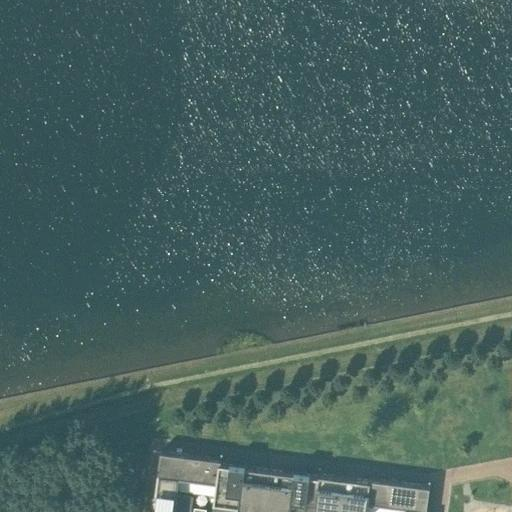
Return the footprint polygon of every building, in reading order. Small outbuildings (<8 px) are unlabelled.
[(222,457),(161,449),(158,472),(180,475),(180,476),(217,481),(220,461),(221,461),(222,457)] [(221,461),(220,461),(217,481),(213,511),(217,511),(238,511),(240,504),(245,464),(221,461)] [(265,507),(270,468),(245,464),(240,504),(265,507)] [(290,511),(295,471),(270,468),(265,507),(290,511)] [(320,474),(319,474),(295,471),(290,511),(301,511),(316,511),(315,511),(320,474)] [(175,511),(180,476),(180,475),(158,472),(153,511),(175,511)] [(316,511),(340,511),(345,475),(319,472),(319,474),(320,474),(315,511),(316,511)] [(370,479),(369,479),(345,475),(340,511),(366,511),(368,500),(370,479)] [(370,477),(370,479),(368,500),(405,505),(405,504),(427,507),(430,484),(370,477)]
